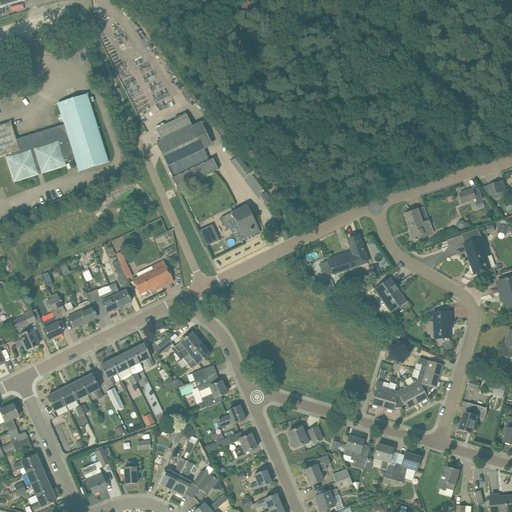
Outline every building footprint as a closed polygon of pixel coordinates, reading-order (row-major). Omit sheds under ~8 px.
[(0,0),(0,8),(1,8),(25,0),(0,0)] [(0,156),(6,155),(15,182),(66,166),(65,163),(75,160),(79,171),(108,162),(87,94),(57,104),(64,124),(16,139),(11,122),(0,125),(0,156)] [(186,114),(156,129),(162,141),(156,144),(178,189),(218,169),(212,158),(209,160),(204,149),(212,145),(201,122),(192,126),(186,114)] [(251,173),(238,156),(230,162),(243,179),(251,173)] [(507,191),(503,180),(488,185),(491,196),(507,191)] [(478,187),(460,194),(463,203),(476,198),(477,202),(483,200),(478,187)] [(236,243),(244,239),(245,241),(261,234),(246,205),(231,213),(234,219),(224,224),(226,228),(232,225),(233,228),(230,230),(236,243)] [(424,207),(417,210),(404,214),(411,232),(409,233),(412,241),(434,233),(429,220),(424,207)] [(460,221),(457,223),(457,226),(459,228),(462,229),(464,227),(465,224),(463,221),(460,221)] [(509,224),(501,222),(499,230),(507,232),(509,224)] [(219,241),(212,225),(200,230),(207,246),(219,241)] [(475,274),(491,269),(486,256),(488,255),(483,238),(482,238),(479,228),(462,234),(466,244),(465,244),(475,274)] [(352,252),(328,260),(334,275),(367,262),(358,236),(348,240),(352,252)] [(117,258),(126,278),(132,275),(122,253),(116,256),(117,258)] [(129,284),(126,278),(117,258),(112,261),(123,287),(129,284)] [(153,270),(132,280),(139,295),(154,288),(155,291),(163,287),(162,286),(173,280),(162,261),(151,266),(153,270)] [(376,267),(375,265),(368,268),(372,277),(379,275),(378,273),(376,267)] [(86,282),(93,279),(89,270),(82,273),(86,282)] [(511,278),(498,282),(501,295),(503,295),(507,308),(511,307),(511,278)] [(405,302),(389,279),(375,290),(391,312),(405,302)] [(334,288),(331,280),(321,283),(324,291),(334,288)] [(111,291),(118,308),(131,302),(126,291),(120,293),(115,283),(109,286),(109,287),(111,291)] [(104,288),(97,291),(97,290),(91,292),(95,302),(101,300),(102,302),(107,313),(118,308),(111,291),(109,287),(104,288)] [(341,296),(343,299),(353,294),(351,290),(341,296)] [(89,301),(77,307),(84,324),(97,318),(91,306),(90,305),(95,302),(91,292),(86,295),(89,301)] [(84,324),(77,307),(65,312),(57,295),(52,298),(61,318),(67,316),(68,317),(68,318),(73,329),(84,324)] [(61,318),(52,298),(47,300),(54,317),(42,323),(44,329),(49,340),(63,334),(57,322),(56,321),(61,318)] [(360,301),(357,308),(366,311),(368,304),(360,301)] [(36,320),(31,310),(22,314),(24,317),(12,323),(15,330),(21,327),(24,334),(10,340),(16,353),(25,349),(26,351),(39,345),(32,330),(30,331),(27,324),(36,320)] [(450,322),(450,312),(433,313),(433,322),(429,322),(430,339),(434,338),(434,339),(449,338),(448,322),(450,322)] [(405,328),(395,335),(404,339),(407,335),(406,330),(405,328)] [(509,363),(506,373),(511,374),(511,330),(510,330),(505,345),(503,344),(498,360),(509,363)] [(180,342),(174,347),(183,358),(185,357),(189,353),(189,354),(201,345),(192,333),(180,342)] [(158,356),(169,347),(172,345),(167,338),(153,349),(158,356)] [(133,349),(140,363),(146,361),(149,368),(154,365),(150,358),(151,358),(144,344),(133,349)] [(407,344),(404,351),(411,353),(413,346),(407,344)] [(189,353),(185,357),(189,363),(188,364),(192,370),(198,365),(209,356),(201,345),(189,354),(189,353)] [(133,349),(122,355),(129,369),(140,363),(133,349)] [(118,374),(121,381),(127,378),(134,391),(139,388),(136,383),(132,375),(129,369),(122,355),(111,360),(118,374)] [(420,371),(438,376),(439,373),(440,373),(443,365),(419,358),(418,364),(421,365),(420,371)] [(118,374),(111,360),(100,366),(107,380),(111,387),(115,384),(112,377),(118,374)] [(189,383),(194,381),(205,376),(203,369),(193,373),(191,374),(187,376),(189,383)] [(420,371),(417,381),(430,392),(433,387),(436,388),(438,380),(437,380),(438,376),(420,371)] [(385,380),(387,374),(380,372),(378,378),(385,380)] [(137,373),(132,375),(136,383),(141,381),(137,373)] [(201,398),(202,398),(206,408),(222,401),(221,397),(226,394),(221,382),(219,382),(216,373),(205,376),(194,381),(197,388),(201,398)] [(80,381),(87,395),(94,392),(97,399),(102,396),(98,389),(91,375),(80,381)] [(481,383),(470,379),(468,387),(478,390),(481,383)] [(80,381),(70,386),(76,400),(87,395),(80,381)] [(383,407),(388,388),(382,386),(383,383),(378,381),(371,404),(379,407),(379,406),(383,407)] [(426,396),(430,392),(417,381),(407,386),(417,403),(420,401),(420,402),(428,398),(426,396)] [(76,400),(70,386),(59,392),(66,405),(76,400)] [(407,386),(398,391),(400,408),(405,407),(407,410),(414,406),(413,405),(417,403),(407,386)] [(123,407),(114,388),(107,392),(116,411),(123,407)] [(388,388),(383,407),(386,408),(386,409),(394,411),(394,409),(400,408),(398,391),(388,388)] [(66,405),(59,392),(48,397),(55,411),(66,405)] [(202,402),(196,404),(199,411),(205,408),(202,402)] [(487,409),(469,403),(466,413),(465,413),(460,429),(472,433),(477,418),(484,420),(485,418),(487,414),(487,412),(487,409)] [(13,446),(28,439),(25,432),(19,435),(16,429),(12,419),(18,417),(13,405),(0,410),(0,411),(8,432),(7,432),(12,443),(0,448),(1,450),(3,449),(4,452),(14,447),(13,446)] [(85,405),(80,407),(84,415),(89,412),(85,405)] [(245,420),(239,406),(228,410),(230,415),(218,420),(221,427),(233,422),(234,425),(245,420)] [(88,423),(84,415),(80,407),(75,409),(79,417),(77,418),(82,427),(88,423)] [(142,419),(147,427),(154,423),(150,415),(142,419)] [(511,417),(511,418),(508,427),(505,426),(503,436),(506,437),(504,443),(511,445),(511,417)] [(183,426),(176,424),(169,441),(176,443),(183,426)] [(182,434),(185,439),(194,435),(190,425),(183,429),(185,432),(182,434)] [(114,430),(118,437),(124,433),(120,426),(114,430)] [(301,427),(288,433),(291,441),(290,442),(290,443),(292,447),(293,448),(294,447),(294,449),(308,443),(308,442),(312,441),(314,444),(322,440),(316,427),(308,431),(304,433),(301,427)] [(223,439),(221,432),(214,435),(216,442),(223,439)] [(251,434),(239,439),(242,447),(234,450),(238,457),(245,454),(245,453),(257,448),(251,434)] [(232,443),(229,437),(216,442),(219,449),(232,443)] [(363,441),(348,437),(343,455),(351,457),(350,460),(356,462),(354,467),(363,470),(367,457),(359,455),(359,453),(360,453),(363,441)] [(31,447),(28,439),(13,446),(14,447),(16,453),(31,447)] [(84,446),(81,440),(75,443),(78,449),(84,446)] [(150,448),(149,441),(137,442),(138,450),(150,448)] [(333,441),(331,449),(337,451),(339,443),(333,441)] [(389,486),(391,480),(390,479),(394,467),(387,465),(388,462),(389,462),(393,449),(378,445),(374,458),(382,461),(380,469),(385,471),(382,483),(389,486)] [(103,450),(103,449),(95,452),(101,468),(109,464),(106,456),(103,450)] [(390,479),(391,480),(403,483),(407,469),(416,471),(420,457),(405,453),(401,465),(395,463),(394,467),(390,479)] [(330,464),(327,455),(315,460),(317,465),(304,471),(310,486),(323,480),(320,473),(327,470),(325,466),(330,464)] [(24,467),(26,473),(40,467),(36,456),(21,462),(14,466),(16,470),(24,467)] [(182,459),(177,469),(168,465),(166,470),(168,471),(165,477),(164,477),(163,479),(164,479),(161,485),(161,484),(172,490),(186,461),(183,460),(182,459)] [(172,490),(171,491),(172,491),(172,490),(183,496),(183,497),(186,491),(187,491),(188,489),(187,489),(190,483),(184,479),(191,464),(186,461),(172,490)] [(123,468),(125,484),(137,483),(136,467),(134,468),(134,462),(127,462),(127,468),(123,468)] [(45,478),(40,467),(26,473),(31,484),(45,478)] [(440,490),(439,494),(451,497),(460,470),(447,467),(445,475),(443,474),(438,489),(440,490)] [(213,469),(209,475),(199,489),(207,495),(218,479),(213,469)] [(332,474),(335,482),(349,477),(346,469),(332,474)] [(271,483),(266,470),(254,475),(257,483),(251,486),(253,490),(259,488),(271,483)] [(192,484),(199,489),(209,475),(202,471),(192,484)] [(100,472),(86,478),(89,484),(88,484),(93,494),(107,488),(103,478),(102,478),(100,472)] [(237,475),(239,481),(245,478),(243,473),(237,475)] [(352,484),(349,477),(335,482),(338,490),(352,484)] [(45,478),(31,484),(36,495),(50,489),(45,478)] [(14,487),(16,491),(24,488),(22,483),(14,487)] [(24,488),(16,491),(18,496),(26,492),(24,488)] [(55,500),(50,489),(36,495),(39,502),(32,505),(34,510),(42,506),(42,507),(55,500)] [(328,492),(315,497),(320,511),(334,507),(331,499),(338,496),(336,489),(328,492)] [(475,492),(478,505),(484,503),(481,490),(475,492)] [(269,510),(281,505),(276,494),(264,499),(257,502),(259,507),(266,504),(269,510)] [(213,511),(225,502),(224,501),(227,499),(224,495),(208,509),(204,504),(199,508),(198,508),(197,509),(194,511),(213,511)] [(499,495),(490,496),(492,511),(511,511),(511,496),(500,497),(499,495)] [(252,505),(250,499),(240,503),(243,509),(252,505)] [(225,502),(213,511),(221,511),(228,506),(225,502)]
